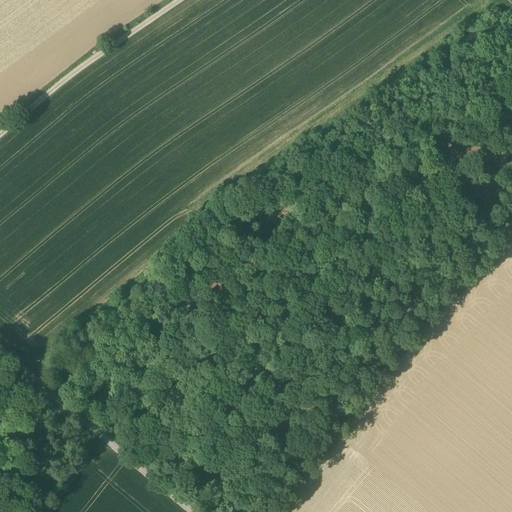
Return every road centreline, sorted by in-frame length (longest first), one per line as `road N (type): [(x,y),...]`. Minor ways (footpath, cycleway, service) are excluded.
road 1 (track): [(0,351),(190,511)]
road 2 (track): [(179,0),(0,130)]
